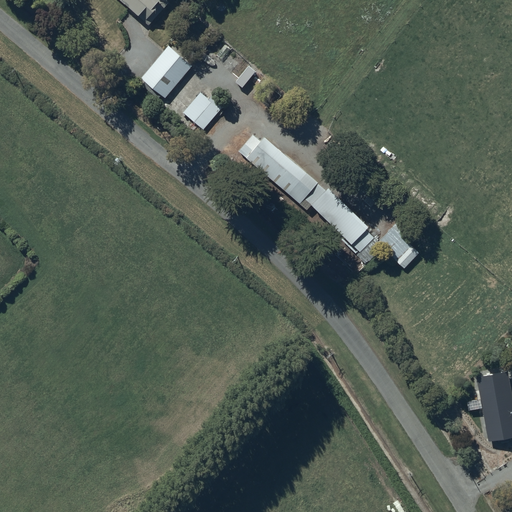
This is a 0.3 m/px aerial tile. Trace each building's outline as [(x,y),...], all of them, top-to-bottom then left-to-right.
[(164,0),(117,0),(121,3),(120,4),(138,21),(140,19),(149,28),(170,5),(164,0)] [(167,47),(141,80),(165,100),(193,68),(167,47)] [(201,94),(183,115),(203,132),(227,103),(215,93),(209,101),(201,94)] [(305,201),(312,207),(311,208),(351,248),(350,249),(357,256),(359,254),(360,255),(374,241),(366,233),(369,231),(328,191),(327,193),(265,140),(262,144),(253,137),(238,153),(300,206),(305,201)] [(410,247),(395,262),(404,270),(418,255),(410,247)] [(495,380),(468,396),(478,412),(476,413),(483,423),(484,421),(492,433),(494,432),(496,436),(511,426),(511,406),(505,396),(511,391),(504,378),(497,382),(495,380)] [(493,445),(469,461),(476,471),(491,461),(498,471),(507,465),(493,445)]
